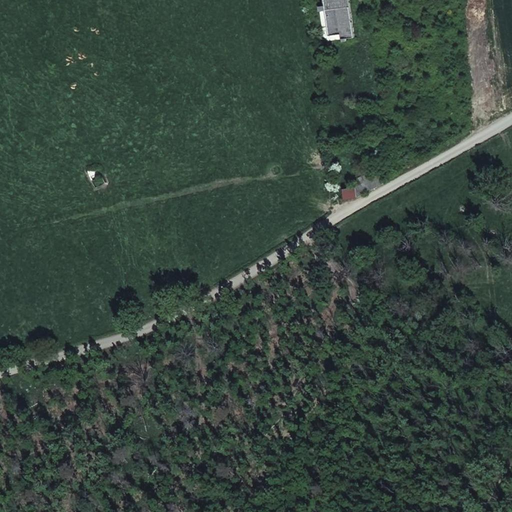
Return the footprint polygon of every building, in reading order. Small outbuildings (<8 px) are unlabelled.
[(324,0),(325,5),(330,36),(341,34),(342,39),(355,37),(349,0),(324,0)] [(330,40),(342,39),(341,34),(330,36),(325,5),(320,6),(324,35),(330,40)] [(364,183),(372,178),(368,173),(359,178),(362,184),(364,183)] [(97,188),(108,182),(103,174),(92,180),(97,188)] [(346,199),(358,197),(385,183),(380,174),(364,183),(362,184),(357,187),(345,189),(346,199)]
